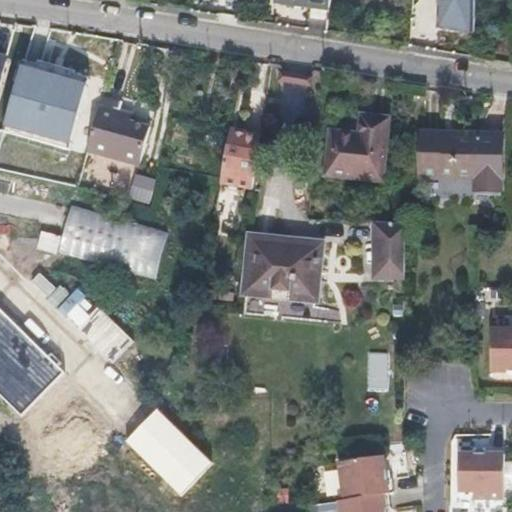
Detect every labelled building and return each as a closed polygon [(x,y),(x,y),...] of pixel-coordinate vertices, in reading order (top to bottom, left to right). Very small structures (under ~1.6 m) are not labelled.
[(324,13),(326,0),(269,0),(269,5),(324,13)] [(467,0),(434,0),(433,32),(466,34),(467,0)] [(0,134),(60,151),(78,84),(13,67),(0,115),(0,134)] [(119,120),(121,112),(101,107),(89,152),(142,166),(151,128),(132,123),(119,120)] [(133,115),(121,112),(119,120),(132,123),(133,115)] [(330,133),(326,175),(383,182),(390,120),(361,117),(359,137),(330,133)] [(418,133),(416,177),(473,179),(473,191),(498,193),(500,137),(475,135),(475,139),(441,137),(441,134),(418,133)] [(260,136),(246,135),(245,138),(231,136),(221,184),(252,189),(260,136)] [(168,233),(71,209),(60,255),(156,280),(168,233)] [(406,225),(379,224),(378,278),(406,277),(406,225)] [(251,240),(246,295),(316,302),(320,253),(283,250),(284,243),(251,240)] [(0,391),(21,412),(60,371),(0,313),(0,391)] [(511,329),(493,329),(492,372),(511,371),(511,329)] [(157,409),(125,441),(181,496),(212,463),(157,409)] [(506,454),(459,454),(460,491),(474,492),(474,499),(506,499),(506,454)] [(385,456),(340,462),(345,501),(340,501),(341,511),(387,511),(387,509),(392,509),(390,494),(395,493),(393,479),(388,479),(385,456)]
